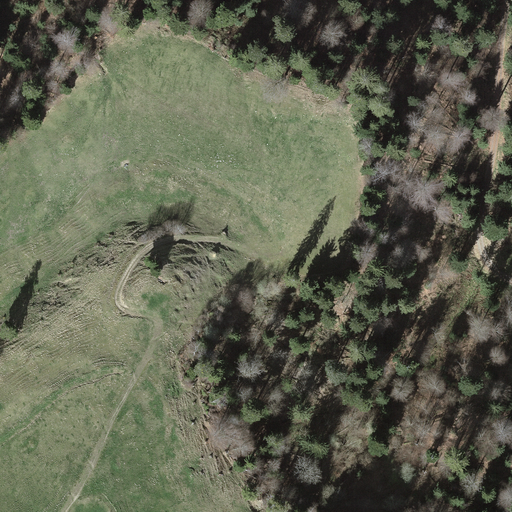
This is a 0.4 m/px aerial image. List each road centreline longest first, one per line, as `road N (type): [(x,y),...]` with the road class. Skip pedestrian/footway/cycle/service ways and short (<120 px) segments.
road 1 (track): [(64,511),(157,329),(152,315),(118,300),(137,258),(151,245),(181,238),(220,240),(257,254)]
road 2 (track): [(511,278),(490,262),(479,233),(506,0)]
